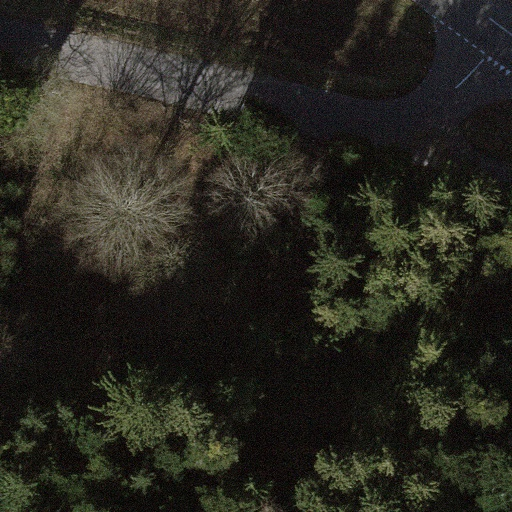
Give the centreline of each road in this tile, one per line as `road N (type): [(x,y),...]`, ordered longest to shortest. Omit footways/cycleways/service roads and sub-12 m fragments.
road 1 (unclassified): [(508,34),(438,107),(404,125),(361,126),(0,42)]
road 2 (track): [(8,511),(58,55)]
